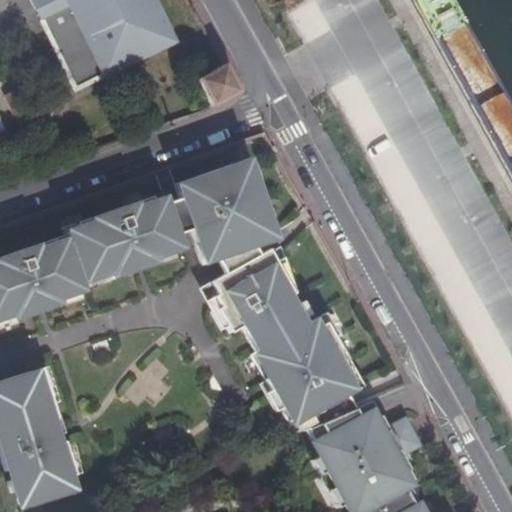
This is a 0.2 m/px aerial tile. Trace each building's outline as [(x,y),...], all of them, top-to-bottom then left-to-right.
[(34,0),(75,87),(176,40),(157,0),(34,0)] [(240,89),(226,63),(198,79),(212,108),(238,95),(240,89)] [(196,178),(198,185),(183,189),(185,197),(188,208),(194,208),(199,225),(196,228),(206,262),(219,258),(237,253),(236,246),(248,242),(273,233),(252,167),(227,175),(224,168),(196,178)] [(0,314),(1,317),(24,309),(23,305),(45,298),(47,301),(60,297),(59,293),(86,284),(84,277),(122,264),(119,255),(143,248),(146,256),(185,243),(181,232),(172,201),(170,196),(157,201),(156,198),(130,207),(132,213),(110,221),(107,214),(81,223),(81,225),(69,229),(71,237),(60,241),(58,238),(32,247),(33,255),(11,262),(8,255),(0,257),(0,314)] [(188,208),(185,197),(172,201),(181,232),(196,228),(199,225),(194,208),(188,208)] [(235,299),(230,288),(278,262),(271,249),(261,254),(258,247),(252,249),(248,242),(236,246),(237,253),(219,258),(227,273),(213,280),(223,306),(235,299)] [(306,429),(354,409),(347,397),(353,394),(352,391),(355,389),(341,362),(351,356),(329,316),(307,324),(292,296),(295,293),(278,262),(230,288),(235,299),(223,306),(236,330),(242,326),(255,346),(257,351),(253,354),(269,383),(273,381),(282,398),(279,401),(290,421),(295,418),(302,431),(306,429)] [(124,389),(135,405),(174,375),(154,349),(129,368),(137,379),(124,389)] [(50,405),(39,372),(34,357),(0,369),(0,445),(17,497),(66,479),(61,466),(70,463),(59,430),(55,431),(47,407),(50,405)] [(362,425),(356,409),(354,409),(306,429),(318,457),(309,461),(315,476),(321,474),(327,489),(321,492),(329,510),(338,507),(339,511),(411,511),(401,487),(395,490),(391,480),(405,474),(399,460),(396,453),(390,456),(381,433),(375,419),(362,425)] [(408,422),(381,433),(390,456),(396,453),(399,460),(420,451),(408,422)]
